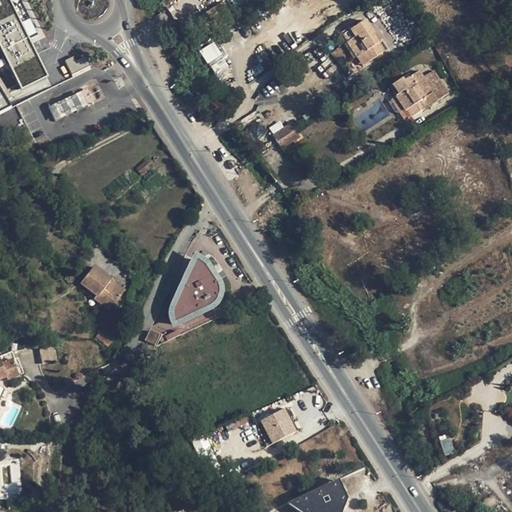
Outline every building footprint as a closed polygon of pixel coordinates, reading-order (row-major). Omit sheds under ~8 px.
[(0,0),(0,114),(52,86),(29,40),(36,38),(18,0),(0,0)] [(223,3),(206,14),(213,24),(230,14),(223,3)] [(365,21),(354,28),(352,26),(342,32),(348,42),(347,42),(357,58),(365,53),(370,61),(382,53),(377,45),(380,43),(365,21)] [(421,29),(414,33),(420,42),(427,37),(421,29)] [(213,41),(199,50),(218,79),(232,70),(213,41)] [(380,43),(377,45),(382,53),(385,51),(380,43)] [(65,60),(71,74),(89,66),(84,52),(65,60)] [(370,61),(365,53),(357,58),(362,66),(370,61)] [(401,79),(393,86),(399,95),(396,97),(405,111),(417,104),(422,111),(448,93),(433,71),(423,78),(418,72),(409,77),(403,82),(401,79)] [(393,86),(389,88),(396,97),(399,95),(393,86)] [(87,89),(48,108),(54,122),(93,103),(87,89)] [(405,111),(396,97),(391,99),(406,121),(410,119),(405,111)] [(417,104),(405,111),(410,119),(422,111),(417,104)] [(295,130),(291,124),(272,136),(276,143),(295,130)] [(295,130),(276,143),(281,149),(300,137),(295,130)] [(272,146),(270,143),(260,149),(263,152),(272,146)] [(145,162),(135,169),(141,176),(150,168),(145,162)] [(202,259),(194,256),(174,297),(168,312),(167,321),(172,332),(210,316),(218,309),(223,302),(224,292),(220,281),(202,259)] [(111,280),(94,267),(78,287),(109,311),(122,295),(108,284),(111,280)] [(108,284),(122,295),(125,291),(111,280),(108,284)] [(115,339),(103,329),(95,338),(107,349),(115,339)] [(149,330),(144,342),(157,347),(161,335),(149,330)] [(0,359),(0,380),(6,378),(7,380),(24,374),(18,358),(2,364),(0,359)] [(286,408),(284,409),(259,422),(254,425),(267,448),(298,431),(286,408)] [(444,455),(454,453),(449,433),(439,436),(444,455)]
